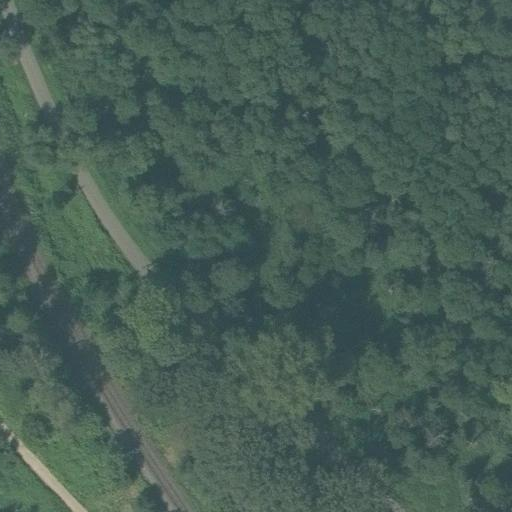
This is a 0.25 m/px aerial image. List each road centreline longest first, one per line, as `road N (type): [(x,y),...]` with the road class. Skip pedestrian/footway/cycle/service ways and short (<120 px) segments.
road 1 (unclassified): [(10,0),(99,188),(174,310),(393,511)]
road 2 (unknown): [(0,372),(123,511)]
road 3 (track): [(0,402),(98,511)]
